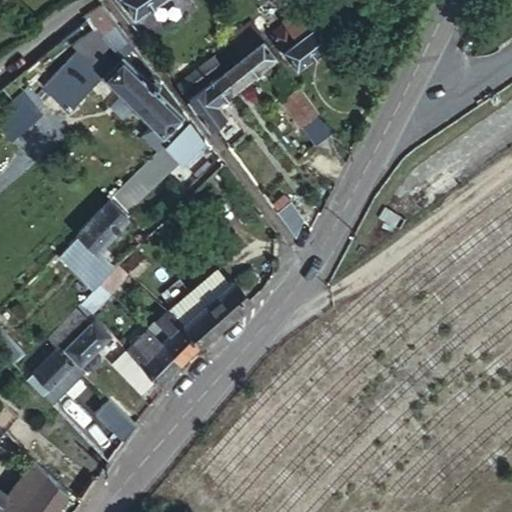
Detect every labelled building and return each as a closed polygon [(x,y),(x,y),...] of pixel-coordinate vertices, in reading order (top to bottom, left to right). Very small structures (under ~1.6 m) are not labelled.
[(16,0),(15,1),(36,23),(52,7),(45,0),(16,0)] [(120,0),(133,18),(157,0),(120,0)] [(329,0),(355,34),(389,9),(382,0),(329,0)] [(84,15),(92,27),(74,45),(149,123),(165,140),(188,118),(160,81),(152,87),(99,33),(115,22),(101,4),(84,15)] [(270,40),(294,74),(331,46),(318,28),(321,26),(309,11),(302,16),(299,13),(285,23),(288,27),(270,40)] [(245,57),(222,75),(223,76),(235,90),(276,59),(249,26),(231,40),(245,57)] [(220,72),(213,64),(179,88),(186,98),(220,72)] [(223,76),(190,102),(209,127),(225,115),(217,104),(235,90),(223,76)] [(317,120),(320,117),(302,93),(283,107),(314,146),(329,135),(317,120)] [(188,118),(165,140),(155,151),(112,195),(129,210),(179,160),(181,162),(205,138),(188,118)] [(165,140),(149,123),(138,134),(155,151),(165,140)] [(210,144),(205,138),(181,162),(187,168),(210,144)] [(110,197),(57,251),(67,260),(86,241),(94,249),(128,214),(110,197)] [(290,205),(277,215),(297,241),(304,225),(290,205)] [(139,249),(122,266),(135,278),(151,262),(139,249)] [(135,278),(122,266),(118,262),(100,281),(113,294),(127,280),(132,284),(136,279),(135,278)] [(251,301),(232,280),(230,282),(216,268),(178,300),(177,300),(167,310),(201,342),(251,301)] [(113,294),(100,281),(81,301),(94,314),(113,294)] [(81,301),(63,320),(75,331),(63,344),(86,366),(93,366),(101,358),(99,352),(94,347),(110,331),(94,314),(81,301)] [(182,362),(201,342),(167,310),(157,320),(162,325),(170,333),(162,342),(182,362)] [(25,349),(3,326),(9,320),(0,311),(0,343),(15,358),(25,349)] [(63,320),(47,336),(59,348),(63,344),(75,331),(63,320)] [(170,333),(162,325),(153,334),(162,342),(170,333)] [(162,383),(182,362),(162,342),(153,334),(148,329),(127,349),(157,377),(162,383)] [(47,336),(21,364),(22,364),(19,368),(41,389),(57,373),(70,359),(59,348),(47,336)] [(144,391),(157,377),(127,349),(114,361),(144,391)] [(70,359),(57,373),(65,382),(80,368),(70,359)] [(0,397),(0,421),(6,426),(19,413),(0,397)] [(118,430),(127,418),(117,410),(107,422),(118,430)] [(0,511),(49,511),(69,486),(37,456),(10,494),(0,486),(0,511)]
